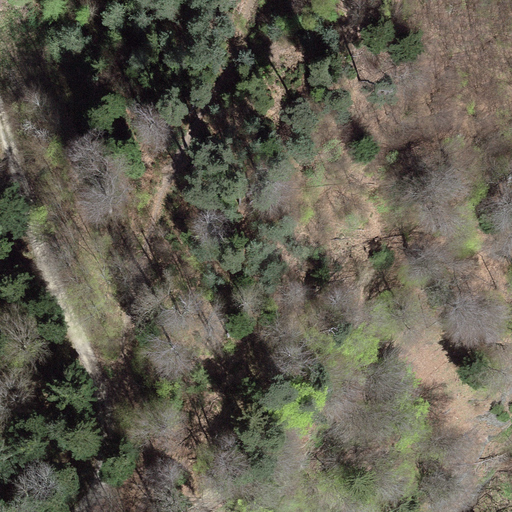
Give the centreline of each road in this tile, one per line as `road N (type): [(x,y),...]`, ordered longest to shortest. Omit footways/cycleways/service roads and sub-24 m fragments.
road 1 (track): [(100,384),(13,180),(0,123)]
road 2 (track): [(85,511),(105,456),(100,384)]
